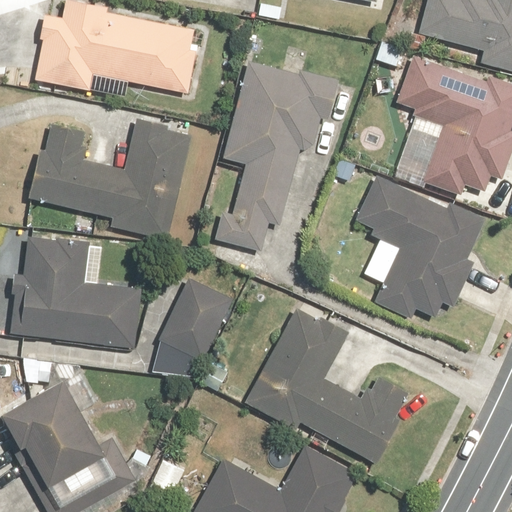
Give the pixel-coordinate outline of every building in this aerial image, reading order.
[(87,0),(46,0),(43,16),(30,84),(86,94),(89,79),(188,97),(196,54),(186,52),(189,35),(104,19),(105,12),(94,10),(95,1),(87,0)] [(511,0),(425,0),(417,35),(410,33),(405,50),(422,54),(426,41),(479,54),(476,66),(511,74),(511,0)] [(278,47),(272,71),(243,64),(220,160),(241,165),(228,217),(217,214),(210,243),(257,255),(265,224),(277,227),(295,154),(306,157),(315,119),(326,122),(334,86),(301,78),(307,54),(278,47)] [(415,116),(394,171),(459,198),(463,187),(480,194),(475,206),(509,219),(511,210),(511,190),(497,184),(498,181),(511,144),(511,135),(507,134),(511,121),(511,87),(482,76),(479,85),(409,58),(391,106),(415,116)] [(83,133),(46,127),(41,156),(34,154),(26,203),(110,217),(108,234),(166,244),(184,134),(130,125),(123,171),(78,164),(83,133)] [(355,165),(335,158),(328,179),(348,186),(355,165)] [(441,211),(370,178),(350,221),(368,230),(364,239),(376,244),(362,275),(380,284),(370,304),(402,319),(407,308),(431,320),(439,304),(452,309),(472,266),(462,261),(482,220),(445,202),(441,211)] [(7,336),(32,337),(32,343),(134,349),(134,340),(137,289),(96,286),(99,246),(23,241),(19,307),(9,306),(7,336)] [(228,302),(185,281),(155,343),(197,364),(228,302)] [(293,307),(239,403),(293,433),(297,426),(324,441),(322,445),(370,471),(395,426),(389,423),(403,397),(371,380),(359,401),(323,381),(347,336),(293,307)] [(43,384),(47,392),(0,416),(0,436),(40,511),(88,511),(119,495),(136,487),(110,439),(94,448),(77,415),(98,404),(79,365),(24,362),(23,383),(43,384)] [(227,374),(208,363),(193,389),(212,399),(227,374)] [(236,460),(230,470),(219,464),(193,511),(335,511),(353,480),(299,450),(280,484),(236,460)] [(182,472),(159,462),(146,489),(169,500),(182,472)]
